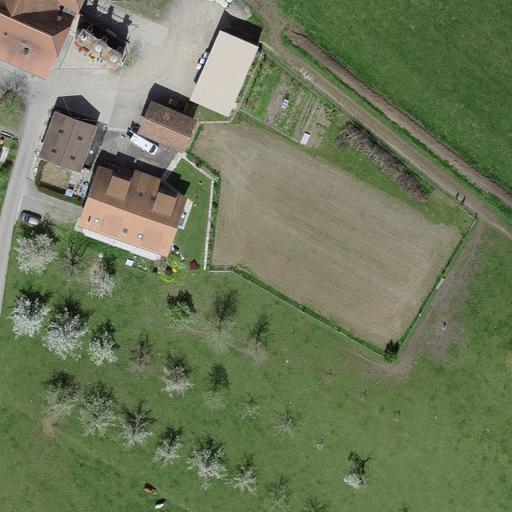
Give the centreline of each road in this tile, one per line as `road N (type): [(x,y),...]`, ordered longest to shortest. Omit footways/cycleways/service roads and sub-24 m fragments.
road 1 (track): [(209,0),(511,238)]
road 2 (track): [(211,1),(165,72),(128,93),(82,100),(0,74)]
road 3 (track): [(0,238),(44,91)]
